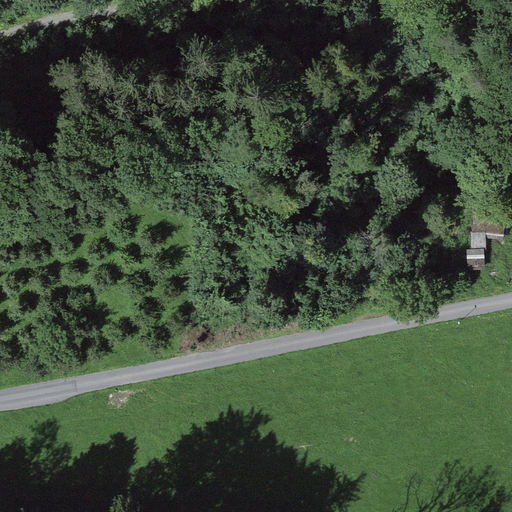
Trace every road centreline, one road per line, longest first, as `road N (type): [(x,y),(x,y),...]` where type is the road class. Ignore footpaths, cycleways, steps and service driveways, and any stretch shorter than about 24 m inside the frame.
road 1 (residential): [(0,399),(511,301)]
road 2 (track): [(199,0),(70,12),(0,34)]
